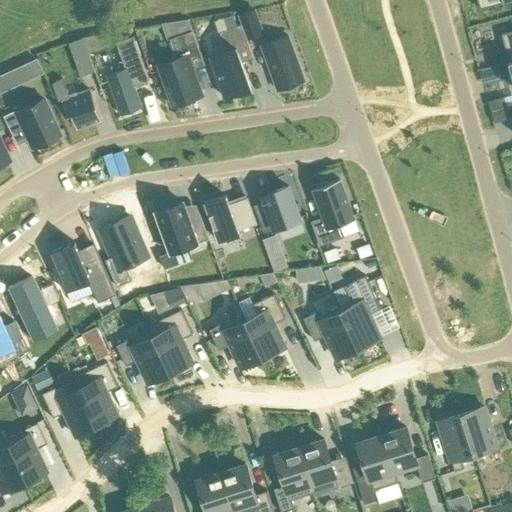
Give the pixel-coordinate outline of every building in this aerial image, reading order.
[(0,0),(0,13),(11,8),(20,28),(47,17),(40,0),(0,0)] [(43,0),(54,28),(83,16),(76,0),(43,0)] [(477,0),(480,9),(511,0),(477,0)] [(255,8),(240,13),(249,39),(264,34),(255,8)] [(226,49),(210,55),(226,97),(252,87),(242,61),(253,57),(240,24),(219,32),(226,49)] [(168,39),(175,58),(158,64),(173,105),(203,94),(193,68),(205,64),(199,49),(193,30),(168,39)] [(511,30),(501,34),(508,62),(511,61),(511,30)] [(287,35),(261,45),(278,90),(304,80),(287,35)] [(95,36),(83,38),(88,52),(100,48),(95,36)] [(126,68),(107,75),(121,114),(143,106),(135,85),(149,80),(133,36),(117,42),(126,68)] [(83,38),(69,43),(74,57),(88,52),(83,38)] [(35,58),(17,66),(24,81),(42,72),(35,58)] [(63,77),(51,82),(58,101),(62,99),(68,114),(72,113),(78,128),(102,119),(91,89),(77,94),(77,95),(78,97),(69,100),(68,97),(67,94),(69,93),(63,77)] [(14,110),(30,147),(60,134),(43,97),(14,110)] [(504,97),(489,101),(492,110),(507,106),(504,97)] [(511,107),(492,113),(495,122),(511,117),(511,107)] [(322,216),(313,219),(321,243),(343,235),(339,224),(353,219),(340,180),(329,184),(325,182),(318,185),(316,188),(313,189),(322,216)] [(265,203),(255,207),(263,232),(274,228),(274,229),(301,220),(288,185),(262,194),(265,203)] [(226,194),(205,202),(219,240),(240,232),(239,230),(257,223),(258,223),(248,197),(229,204),(226,194)] [(183,201),(156,211),(171,251),(208,238),(199,212),(188,216),(183,201)] [(133,216),(104,227),(115,257),(108,260),(118,288),(134,281),(128,266),(150,258),(133,216)] [(280,249),(276,239),(264,243),(268,254),(280,249)] [(50,252),(66,291),(89,281),(98,301),(117,293),(96,246),(94,243),(95,246),(80,252),(76,241),(75,241),(50,252)] [(357,248),(361,258),(373,254),(370,243),(357,248)] [(326,279),(320,266),(313,267),(315,280),(326,279)] [(156,277),(160,288),(171,284),(167,273),(156,277)] [(266,286),(277,281),(273,273),(261,274),(266,286)] [(352,303),(341,308),(359,346),(380,336),(370,313),(380,309),(374,297),(365,277),(345,287),(352,303)] [(200,295),(195,284),(181,286),(188,301),(200,295)] [(37,288),(12,298),(32,340),(56,329),(37,288)] [(180,288),(164,292),(171,306),(179,302),(185,299),(180,288)] [(256,310),(243,316),(263,357),(284,346),(273,323),(286,317),(274,293),(253,304),(256,310)] [(57,297),(48,300),(56,316),(64,312),(57,297)] [(359,346),(341,308),(320,318),(317,311),(304,317),(315,340),(326,335),(337,357),(359,346)] [(160,319),(149,324),(153,333),(171,371),(193,361),(182,337),(192,333),(181,309),(160,319)] [(241,313),(209,328),(219,350),(230,344),(242,367),(263,357),(243,316),(241,313)] [(0,346),(7,343),(10,349),(16,346),(6,322),(0,324),(0,346)] [(97,326),(89,330),(94,340),(90,342),(95,353),(107,347),(97,327),(97,326)] [(130,338),(117,344),(124,359),(127,365),(139,360),(149,382),(171,371),(153,333),(142,338),(132,343),(130,338)] [(90,382),(78,388),(96,424),(117,413),(107,391),(118,385),(106,361),(85,371),(90,382)] [(43,370),(31,375),(36,386),(48,381),(43,370)] [(61,383),(40,393),(52,417),(63,412),(74,434),(96,424),(78,388),(66,394),(61,383)] [(25,386),(10,393),(14,400),(29,393),(25,386)] [(485,406),(462,413),(475,454),(498,447),(485,406)] [(462,413),(439,420),(455,470),(463,467),(461,459),(475,454),(462,413)] [(24,431),(3,441),(5,443),(23,480),(44,470),(34,448),(45,442),(35,422),(23,428),(24,431)] [(387,432),(382,434),(395,473),(418,466),(422,481),(435,477),(428,454),(416,458),(406,426),(387,432)] [(382,434),(359,441),(369,474),(357,478),(365,503),(378,498),(375,489),(397,482),(395,473),(382,434)] [(305,444),(300,446),(315,494),(338,486),(323,438),(305,444)] [(5,443),(0,445),(0,488),(1,490),(23,480),(5,443)] [(300,446),(276,453),(286,484),(274,488),(282,511),(294,507),(291,499),(314,491),(315,494),(300,446)] [(246,463),(222,471),(234,511),(249,511),(259,509),(259,511),(273,511),(267,491),(256,494),(246,463)] [(218,471),(197,478),(207,509),(197,511),(234,511),(222,471),(218,472),(218,471)] [(459,511),(473,508),(470,498),(462,495),(448,500),(452,511),(459,511)] [(175,511),(170,496),(146,503),(149,511),(175,511)] [(122,511),(149,511),(146,503),(143,504),(143,503),(122,510),(122,511)]
